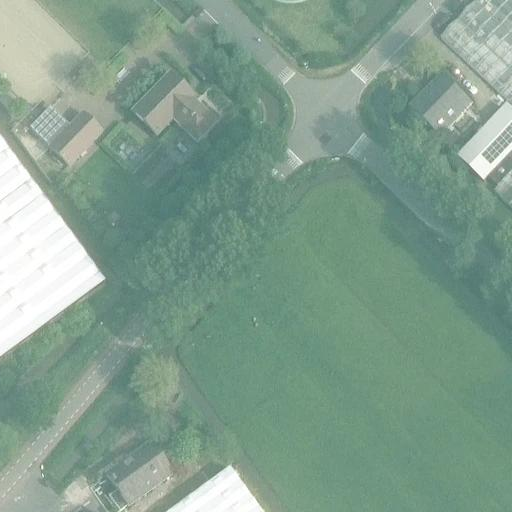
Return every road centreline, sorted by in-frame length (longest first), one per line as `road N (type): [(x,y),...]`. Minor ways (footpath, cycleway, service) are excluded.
road 1 (tertiary): [(325,117),(0,489)]
road 2 (tertiary): [(511,288),(325,117)]
road 3 (unclassified): [(209,0),(325,117)]
road 4 (unclassified): [(325,117),(431,0)]
